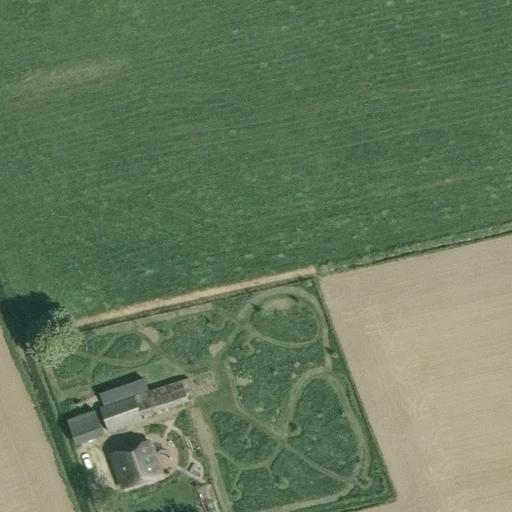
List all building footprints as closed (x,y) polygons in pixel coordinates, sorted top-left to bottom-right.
[(128,384),(119,387),(123,399),(132,396),(133,396),(149,391),(144,379),(128,384)] [(149,391),(133,396),(140,417),(188,401),(183,386),(181,380),(149,391)] [(100,394),(104,406),(123,399),(119,387),(100,394)] [(140,417),(133,396),(132,396),(123,399),(104,406),(101,407),(110,432),(142,421),(140,417)] [(103,433),(95,411),(68,421),(76,443),(103,433)] [(161,474),(149,439),(111,453),(123,488),(161,474)]
